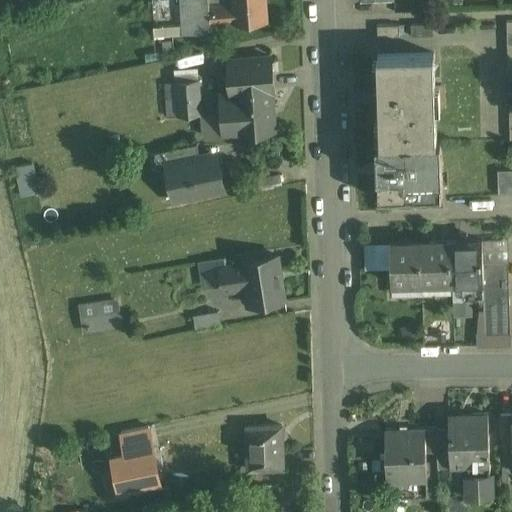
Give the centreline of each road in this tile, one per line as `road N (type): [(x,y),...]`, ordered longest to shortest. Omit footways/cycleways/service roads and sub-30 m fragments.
road 1 (residential): [(324,0),(329,366)]
road 2 (residential): [(511,366),(329,366)]
road 3 (residential): [(329,366),(333,511)]
